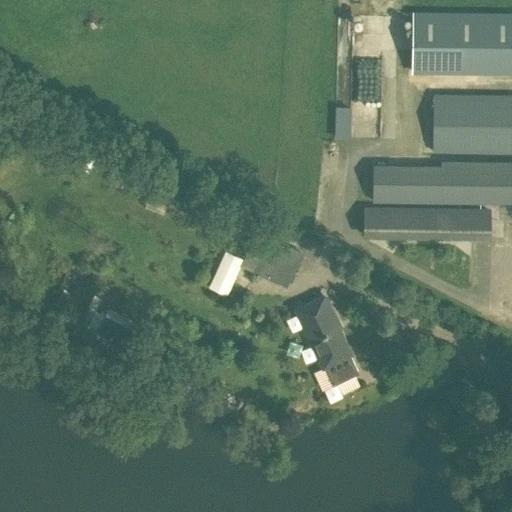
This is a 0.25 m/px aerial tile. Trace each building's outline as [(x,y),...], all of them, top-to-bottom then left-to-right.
[(511,73),(511,11),(412,11),(412,73),(511,73)] [(511,94),(434,93),(432,153),(511,153),(511,94)] [(336,106),(335,137),(350,137),(351,106),(336,106)] [(511,203),(511,160),(440,160),(440,164),(374,164),(373,203),(511,203)] [(488,240),(488,212),(365,210),(364,237),(488,240)] [(303,251),(289,245),(287,249),(268,240),(253,272),(286,287),(303,251)] [(237,256),(230,283),(242,286),(249,259),(237,256)] [(325,298),(281,319),(288,333),(304,325),(334,386),(359,374),(335,325),(337,324),(325,298)]
